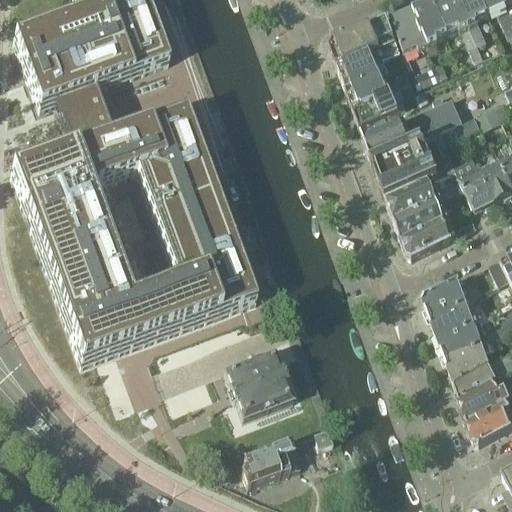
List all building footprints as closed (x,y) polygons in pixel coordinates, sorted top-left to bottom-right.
[(68,0),(77,24),(12,48),(38,118),(54,112),(71,159),(9,182),(79,374),(148,348),(254,309),(184,118),(111,145),(94,97),(167,70),(141,0),(68,0)] [(446,2),(432,8),(447,42),(458,37),(459,40),(461,39),(468,54),(475,70),(482,67),(464,26),(462,26),(458,18),(462,16),(457,7),(456,8),(452,0),(450,0),(451,1),(446,3),(446,2)] [(452,0),(456,8),(457,7),(462,16),(458,18),(462,26),(464,26),(482,67),(492,63),(477,29),(488,25),(477,0),(452,0)] [(477,0),(488,25),(497,21),(499,26),(507,44),(511,41),(511,29),(499,0),(477,0)] [(511,0),(499,0),(511,29),(511,0)] [(413,17),(412,17),(415,25),(417,25),(421,33),(417,35),(421,44),(423,44),(427,54),(437,49),(436,47),(447,42),(432,8),(413,16),(413,17)] [(395,25),(391,26),(404,60),(417,55),(418,58),(427,54),(423,44),(421,44),(417,35),(421,33),(417,25),(415,25),(412,17),(408,19),(407,17),(406,18),(407,19),(405,20),(399,21),(395,25)] [(396,52),(386,27),(332,48),(329,55),(337,77),(396,52)] [(388,81),(383,68),(399,61),(396,52),(337,77),(345,98),(386,81),(388,81)] [(436,74),(441,86),(447,83),(442,71),(436,74)] [(441,86),(436,74),(412,84),(416,95),(441,86)] [(400,99),(399,96),(396,89),(390,91),(386,81),(345,98),(352,119),(362,115),(362,116),(375,111),(374,108),(386,102),(387,104),(400,99)] [(411,91),(408,84),(396,89),(399,96),(411,91)] [(411,91),(399,96),(400,99),(387,104),(386,102),(374,108),(375,111),(362,116),(362,115),(352,119),(359,137),(405,116),(401,105),(414,100),(411,91)] [(403,126),(361,144),(371,168),(442,138),(455,132),(456,131),(462,129),(452,106),(428,116),(421,120),(424,126),(425,129),(408,136),(403,126)] [(503,111),(494,115),(500,126),(508,122),(503,111)] [(494,115),(475,123),(482,138),(501,129),(500,126),(494,115)] [(462,129),(456,131),(462,143),(479,135),(474,123),(462,129)] [(442,138),(371,168),(378,189),(425,166),(448,158),(445,148),(442,138)] [(425,166),(378,189),(386,209),(433,185),(450,178),(453,177),(455,176),(448,158),(425,166)] [(511,158),(496,166),(511,197),(511,158)] [(511,197),(496,166),(477,176),(494,210),(504,205),(507,205),(511,202),(511,197)] [(455,176),(453,177),(457,186),(474,219),(484,214),(487,214),(493,212),(494,210),(477,176),(472,167),(455,176)] [(433,185),(386,209),(393,229),(440,206),(433,185)] [(440,206),(393,229),(400,248),(447,225),(440,206)] [(447,225),(400,248),(405,263),(411,266),(454,245),(447,225)] [(508,267),(501,271),(509,289),(511,294),(511,260),(507,263),(508,267)] [(499,267),(487,273),(498,294),(509,289),(501,271),(499,267)] [(428,325),(472,309),(463,285),(424,303),(422,309),(428,325)] [(511,302),(495,311),(499,319),(511,311),(511,302)] [(481,329),(476,320),(472,309),(428,325),(431,332),(436,345),(481,329)] [(504,332),(497,335),(501,341),(511,335),(511,316),(508,319),(511,323),(502,329),(504,332)] [(488,350),(481,329),(436,345),(444,366),(488,350)] [(491,359),(488,350),(444,366),(453,392),(487,372),(489,371),(488,370),(485,361),(491,359)] [(487,372),(453,392),(458,407),(492,389),(498,385),(511,377),(511,357),(488,370),(489,371),(487,372)] [(291,408),(273,359),(222,378),(240,427),(291,408)] [(469,429),(506,409),(510,407),(498,385),(492,389),(458,407),(462,418),(465,430),(469,429)] [(511,433),(511,421),(510,417),(506,409),(469,429),(465,430),(468,438),(469,438),(473,450),(479,452),(511,433)] [(332,450),(327,436),(327,435),(312,440),(317,455),(331,451),(332,450)] [(298,475),(289,449),(242,466),(245,474),(242,475),(240,479),(245,494),(298,475)] [(511,477),(502,483),(502,484),(511,502),(511,477)]
